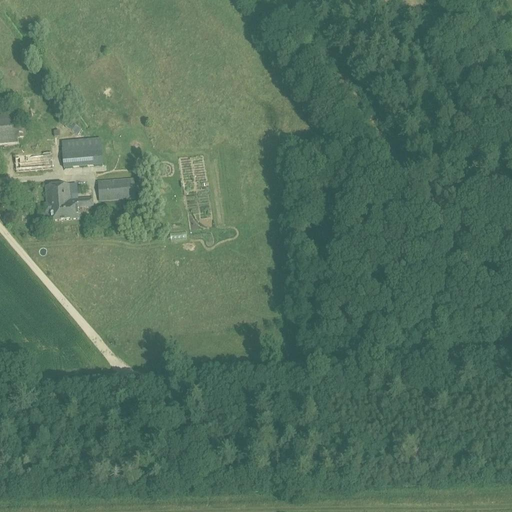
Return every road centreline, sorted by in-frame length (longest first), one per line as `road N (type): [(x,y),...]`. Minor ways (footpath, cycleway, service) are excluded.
road 1 (unclassified): [(0,393),(511,349)]
road 2 (track): [(0,230),(132,381)]
